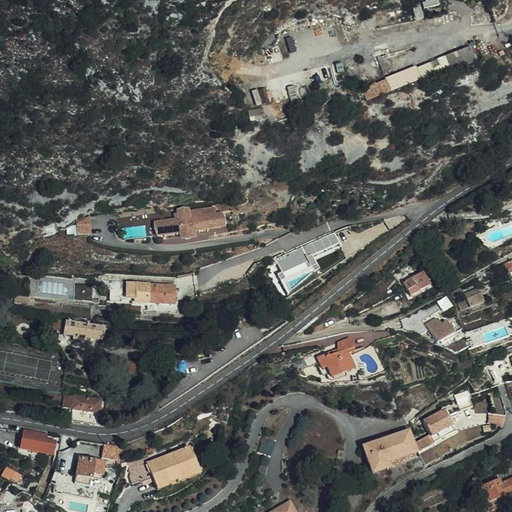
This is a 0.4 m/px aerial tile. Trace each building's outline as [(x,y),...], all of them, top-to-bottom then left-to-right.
[(205,206),(180,211),(170,212),(171,219),(165,219),(155,221),(159,241),(174,239),(173,231),(186,229),(209,225),(207,213),(205,206)] [(152,242),(159,241),(155,221),(148,222),(152,242)] [(85,239),(82,222),(70,231),(72,242),(85,239)] [(186,229),(173,231),(174,239),(187,237),(186,229)] [(295,277),(292,272),(309,264),(306,259),(322,251),(322,249),(336,242),(331,232),(272,260),(284,283),(295,277)] [(411,293),(431,282),(423,269),(403,280),(411,293)] [(31,280),(31,292),(41,291),(41,297),(64,296),(64,279),(31,280)] [(177,300),(178,287),(132,283),(130,296),(140,297),(139,303),(159,305),(160,299),(177,300)] [(19,299),(18,307),(33,309),(34,301),(19,299)] [(85,322),(87,313),(75,311),(74,317),(77,317),(77,321),(85,322)] [(102,329),(95,329),(87,328),(87,323),(85,322),(77,321),(69,320),(69,325),(67,325),(54,323),(53,323),(52,334),(53,334),(63,335),(62,339),(72,340),(72,345),(85,347),(86,342),(106,345),(108,331),(102,329)] [(440,327),(437,323),(431,327),(440,342),(444,344),(458,337),(456,334),(458,332),(451,321),(443,326),(440,327)] [(332,378),(346,373),(356,370),(348,349),(355,347),(351,336),(340,340),(340,352),(331,355),(329,352),(317,357),(322,369),(324,368),(328,367),(332,378)] [(447,346),(459,340),(458,337),(444,344),(447,346)] [(304,368),(315,364),(312,356),(301,361),(304,368)] [(117,377),(133,380),(135,367),(120,364),(117,377)] [(324,368),(329,379),(332,378),(328,367),(324,368)] [(348,377),(346,373),(332,378),(329,379),(329,381),(330,382),(332,383),(333,383),(334,382),(348,377)] [(462,392),(456,396),(464,408),(470,404),(462,392)] [(100,401),(74,397),(70,422),(76,423),(86,425),(97,427),(100,401)] [(447,410),(426,423),(434,435),(439,443),(459,430),(447,410)] [(363,448),(371,471),(387,465),(387,464),(386,461),(416,450),(413,444),(409,432),(363,448)] [(22,433),(19,449),(49,455),(52,455),(54,443),(45,442),(45,437),(22,433)] [(434,435),(413,444),(416,450),(417,453),(439,443),(434,435)] [(134,465),(140,481),(152,476),(155,484),(198,467),(190,444),(134,465)] [(122,449),(122,448),(103,446),(101,456),(117,459),(117,457),(121,452),(122,451),(122,449)] [(416,450),(386,461),(387,464),(417,453),(416,450)] [(78,459),(75,477),(100,482),(103,464),(78,459)] [(389,469),(387,465),(371,471),(373,475),(389,469)] [(2,475),(19,482),(23,473),(6,466),(2,475)] [(155,484),(158,489),(201,473),(198,467),(155,484)] [(480,486),(487,502),(511,491),(511,478),(511,479),(510,478),(502,481),(500,477),(480,486)] [(511,491),(487,502),(479,506),(481,511),(486,511),(511,501),(511,491)] [(293,511),(287,500),(264,511),(293,511)]
